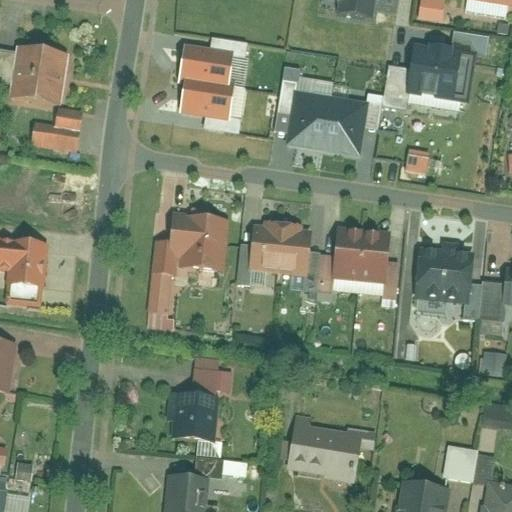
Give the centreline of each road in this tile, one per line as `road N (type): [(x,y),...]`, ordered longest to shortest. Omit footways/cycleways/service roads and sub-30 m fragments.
road 1 (residential): [(108,154),(511,215)]
road 2 (residential): [(78,511),(108,154)]
road 3 (residential): [(108,154),(128,10)]
